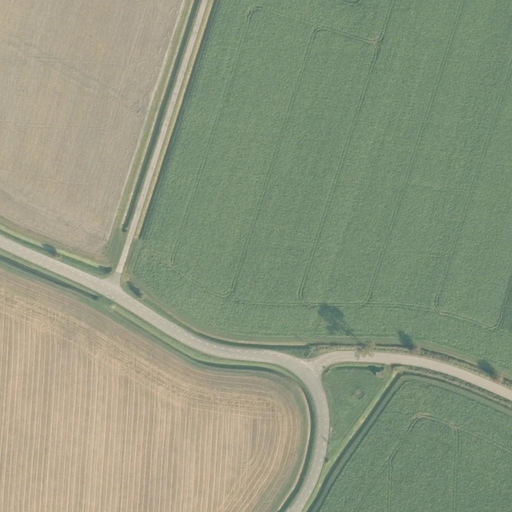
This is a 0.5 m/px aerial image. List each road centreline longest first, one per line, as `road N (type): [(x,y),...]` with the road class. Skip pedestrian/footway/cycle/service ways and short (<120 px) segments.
road 1 (secondary): [(305,374),(275,357),(191,341),(112,291),(0,240)]
road 2 (tertiary): [(511,396),(391,357),(333,356),(305,374)]
road 3 (secondary): [(294,511),(321,442),(322,414),(305,374)]
